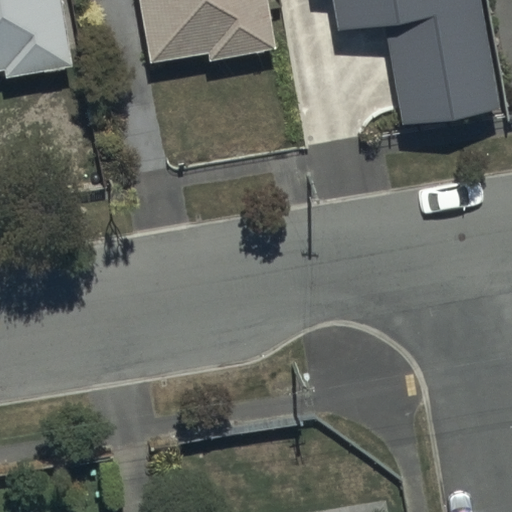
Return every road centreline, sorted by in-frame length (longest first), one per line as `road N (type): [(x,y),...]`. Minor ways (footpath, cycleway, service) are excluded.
road 1 (residential): [(0,328),(468,245)]
road 2 (residential): [(468,245),(511,505)]
